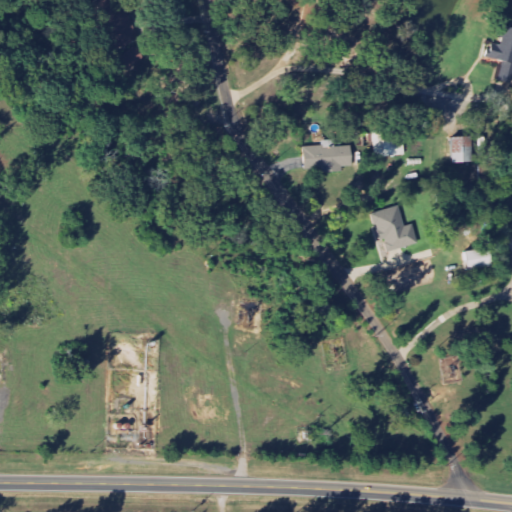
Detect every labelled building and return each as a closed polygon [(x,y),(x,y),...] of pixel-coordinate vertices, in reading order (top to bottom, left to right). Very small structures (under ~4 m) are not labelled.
[(89,0),(118,34),(136,20),(119,0),(89,0)] [(511,83),(511,26),(511,30),(505,29),(501,46),(489,43),(485,58),(502,63),(497,80),(511,83)] [(122,58),(128,69),(146,59),(140,48),(122,58)] [(374,133),(376,159),(407,156),(405,140),(384,142),(383,132),(374,133)] [(455,164),(475,163),(474,138),(454,138),(455,164)] [(352,147),(336,148),(336,141),(322,141),(322,146),(304,147),(305,171),(323,170),(323,174),(344,173),(343,168),(353,167),(352,147)] [(420,245),(415,225),(406,227),(401,207),(374,214),(381,242),(385,241),(389,253),(420,245)] [(494,267),(491,249),(466,253),(469,272),(494,267)]
